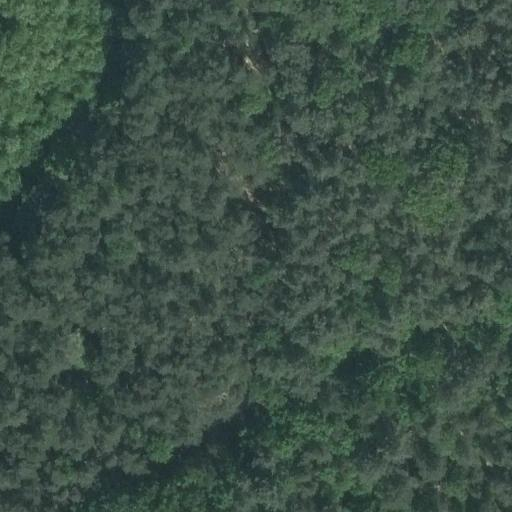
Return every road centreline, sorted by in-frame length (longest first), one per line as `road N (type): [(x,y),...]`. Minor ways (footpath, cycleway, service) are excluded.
road 1 (track): [(511,277),(25,511)]
road 2 (track): [(263,0),(254,397)]
